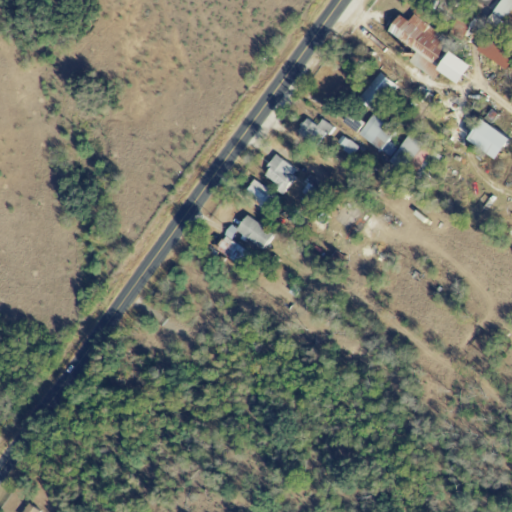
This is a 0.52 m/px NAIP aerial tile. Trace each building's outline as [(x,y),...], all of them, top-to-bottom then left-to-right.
[(511,0),(501,0),(493,14),(504,21),(511,7),(511,0)] [(408,21),(398,15),(392,23),(406,34),(401,40),(418,53),(417,54),(431,64),(449,40),(413,14),(408,21)] [(470,23),(457,18),(452,32),(464,37),(470,23)] [(476,51),(504,70),(511,59),(511,56),(485,38),(476,51)] [(435,72),(457,83),(467,63),(445,52),(435,72)] [(398,88),(381,73),(359,99),(376,113),(398,88)] [(394,133),(373,117),(359,135),(380,151),(394,133)] [(321,119),(317,126),(305,118),(298,130),(321,144),(332,126),(321,119)] [(494,159),(507,138),(477,120),(464,141),(494,159)] [(336,145),(354,157),(360,148),(342,136),(336,145)] [(281,195),(296,179),(288,172),(291,168),(277,155),(261,173),(277,187),(275,190),(281,195)] [(323,185),(312,177),(301,191),(313,199),(323,185)] [(246,190),(271,207),(278,197),(253,180),(246,190)] [(272,234),(246,216),(237,229),(232,225),(216,249),(240,266),(249,252),(231,240),(237,232),(261,249),(272,234)] [(22,511),(39,511),(40,511),(29,503),(22,511)]
